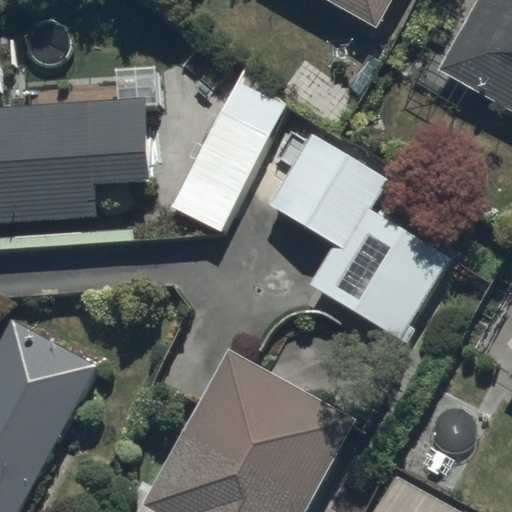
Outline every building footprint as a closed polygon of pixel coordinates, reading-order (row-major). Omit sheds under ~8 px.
[(322,0),(381,32),(398,0),(322,0)] [(511,0),(496,0),(452,82),(511,114),(511,0)] [(294,113),(246,87),(180,211),(227,236),(294,113)] [(157,106),(0,116),(0,229),(106,222),(104,193),(162,189),(157,106)] [(414,342),(459,267),(370,215),(390,182),(323,143),(280,217),(347,257),(327,291),(414,342)] [(0,374),(0,511),(31,511),(103,377),(21,334),(0,374)] [(312,511),(357,434),(241,369),(159,511),(312,511)] [(436,511),(400,492),(389,511),(436,511)]
